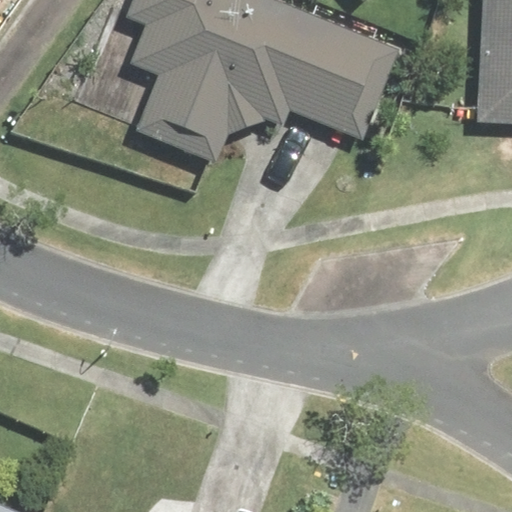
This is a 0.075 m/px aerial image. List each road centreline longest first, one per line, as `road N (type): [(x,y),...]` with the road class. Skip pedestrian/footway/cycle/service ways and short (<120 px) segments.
road 1 (residential): [(0,259),(79,293),(347,351)]
road 2 (residential): [(347,351),(511,303)]
road 3 (residential): [(455,406),(347,351)]
